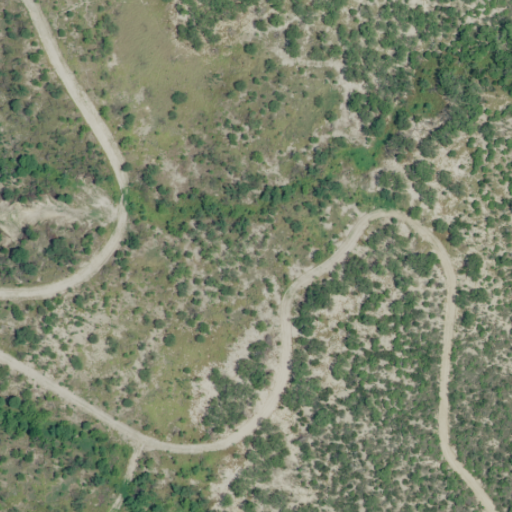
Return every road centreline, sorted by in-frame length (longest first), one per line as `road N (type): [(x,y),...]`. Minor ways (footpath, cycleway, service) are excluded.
road 1 (residential): [(492,511),(442,439),(447,266),(429,237),(396,214),(374,215),(285,299),(282,371),(272,393),(262,414),(216,446),(138,438),(0,353)]
road 2 (residential): [(129,209),(91,265),(51,288),(0,294)]
